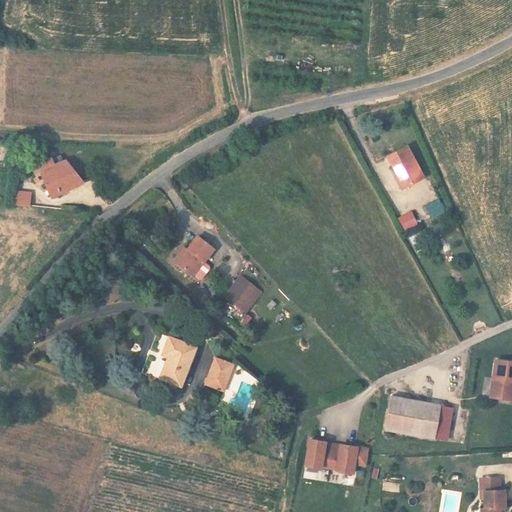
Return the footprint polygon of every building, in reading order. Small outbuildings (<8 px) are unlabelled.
[(400,175),(406,189),(423,182),(409,151),(390,158),(397,176),(400,175)] [(53,197),(81,182),(65,163),(55,167),(51,159),(32,168),(35,177),(42,174),(53,197)] [(400,175),(397,176),(395,177),(400,191),(406,189),(400,175)] [(31,193),(16,192),(15,205),(29,206),(31,193)] [(431,218),(445,211),(439,198),(424,205),(431,218)] [(411,212),(397,219),(404,232),(418,225),(411,212)] [(185,258),(174,271),(190,285),(213,259),(196,245),(185,258)] [(174,271),(185,258),(182,255),(171,268),(174,271)] [(240,323),(257,304),(238,288),(221,307),(240,323)] [(172,368),(164,390),(185,398),(199,359),(171,349),(165,366),(172,368)] [(226,400),(235,377),(218,370),(209,393),(226,400)] [(487,408),(506,410),(508,389),(511,389),(511,371),(490,370),(487,408)] [(436,415),(387,407),(381,442),(431,450),(436,415)] [(340,483),(340,485),(356,487),(357,477),(369,480),(372,464),(344,459),(344,463),(328,460),(329,456),(313,453),(309,479),(324,482),(324,480),(340,483)] [(503,511),(502,499),(481,501),(481,511),(503,511)]
